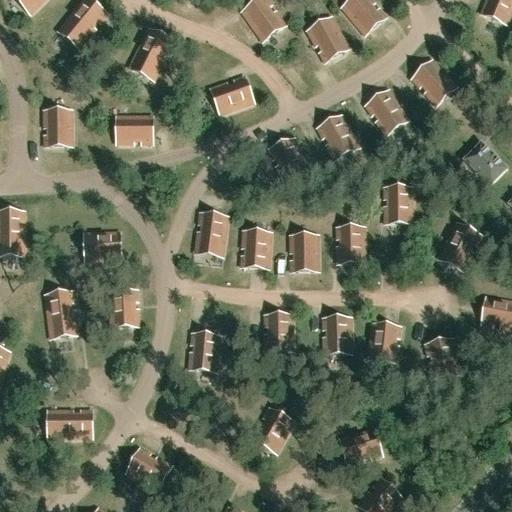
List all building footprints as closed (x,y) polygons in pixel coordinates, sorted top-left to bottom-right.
[(15,0),(32,17),(49,0),(15,0)] [(81,51),(107,18),(84,0),(58,33),(81,51)] [(263,44),(286,27),(266,0),(264,0),(243,15),(263,44)] [(364,39),(388,20),(370,0),(355,0),(341,11),(364,39)] [(510,27),(511,20),(511,0),(486,0),(481,16),(510,27)] [(325,64),(350,50),(333,20),(307,34),(325,64)] [(155,84),(174,45),(148,32),(129,71),(155,84)] [(435,109),(457,89),(433,64),(412,83),(435,109)] [(221,118),(254,106),(244,79),(211,91),(221,118)] [(385,139),(409,122),(390,94),(366,110),(385,139)] [(45,148),(75,148),(74,114),(44,114),(45,148)] [(152,147),(152,118),(118,118),(118,147),(152,147)] [(334,163),(359,150),(343,119),(318,133),(334,163)] [(283,185),(310,174),(296,142),(269,153),(283,185)] [(489,189),(507,171),(481,145),(463,163),(489,189)] [(385,226),(415,226),(414,191),(385,191),(385,226)] [(0,258),(27,258),(26,215),(0,215),(0,258)] [(226,254),(229,220),(200,217),(197,251),(226,254)] [(469,271),(484,240),(457,226),(442,258),(469,271)] [(337,267),(367,267),(367,231),(337,231),(337,267)] [(122,265),(122,235),(85,236),(86,265),(122,265)] [(271,270),(273,236),(244,235),(242,269),(271,270)] [(291,276),(321,275),(321,239),(290,239),(291,276)] [(111,330),(142,328),(140,293),(109,296),(111,330)] [(51,341),(81,337),(75,295),(45,299),(51,341)] [(511,333),(511,303),(486,299),(481,328),(511,333)] [(266,354),(295,353),(294,319),(265,320),(266,354)] [(323,357),(354,356),(353,321),(322,322),(323,357)] [(399,366),(402,330),(372,327),(368,363),(399,366)] [(218,375),(222,340),(193,337),(189,372),(218,375)] [(433,382),(462,376),(454,342),(425,349),(433,382)] [(0,392),(12,356),(0,352),(0,392)] [(279,457),(295,426),(269,412),(253,443),(279,457)] [(49,443),(92,442),(92,413),(49,413),(49,443)] [(349,470),(383,461),(375,432),(342,441),(349,470)] [(158,493),(171,468),(141,452),(128,477),(158,493)] [(363,511),(393,511),(403,502),(381,481),(358,506),(363,511)]
